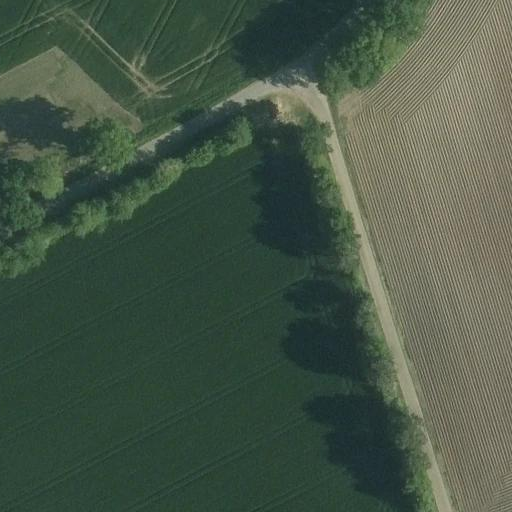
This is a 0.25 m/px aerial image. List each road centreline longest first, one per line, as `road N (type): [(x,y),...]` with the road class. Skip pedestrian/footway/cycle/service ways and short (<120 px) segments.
road 1 (unclassified): [(307,69),(445,511)]
road 2 (unclassified): [(0,228),(307,69)]
